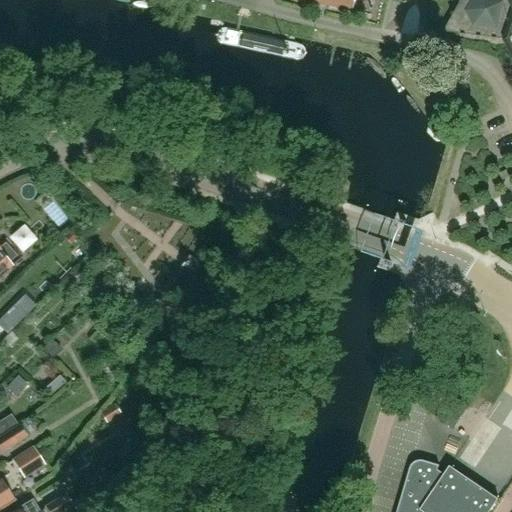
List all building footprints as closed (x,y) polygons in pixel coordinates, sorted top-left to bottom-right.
[(304,0),(353,11),(355,0),(304,0)] [(511,0),(459,0),(460,2),(455,12),(451,13),(452,16),(444,32),(461,34),(463,37),(466,35),(477,36),(479,39),(481,36),(493,38),(495,41),(497,38),(509,40),(511,46),(511,0)] [(191,18),(186,37),(280,60),(284,41),(191,18)] [(0,275),(19,259),(6,244),(0,248),(0,275)] [(189,255),(179,267),(195,279),(200,277),(204,272),(203,266),(189,255)] [(25,295),(7,313),(18,324),(36,306),(25,295)] [(438,405),(443,396),(431,388),(426,397),(438,405)] [(453,430),(469,406),(452,395),(436,418),(453,430)] [(103,417),(108,426),(121,418),(117,409),(103,417)] [(0,420),(0,436),(10,430),(4,419),(0,420)] [(19,424),(10,430),(0,436),(0,452),(1,454),(27,437),(19,424)] [(24,479),(45,465),(33,446),(11,459),(24,479)] [(490,511),(499,499),(450,465),(445,474),(438,469),(440,465),(425,460),(423,460),(421,460),(419,460),(417,460),(416,461),(414,462),(413,463),(412,465),(411,466),(410,468),(397,511),(490,511)] [(0,509),(14,500),(0,478),(0,477),(0,509)] [(65,511),(69,510),(74,507),(69,500),(65,495),(45,509),(47,511),(35,511),(29,502),(12,511),(65,511)]
